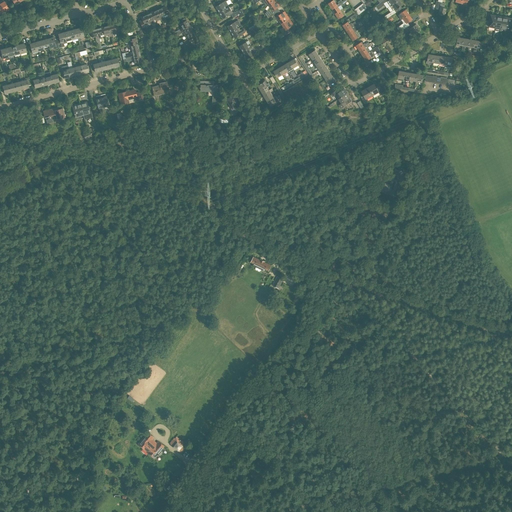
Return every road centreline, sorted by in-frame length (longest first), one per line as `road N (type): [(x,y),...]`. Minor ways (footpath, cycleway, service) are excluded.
road 1 (track): [(295,243),(334,266),(511,471)]
road 2 (track): [(97,162),(98,417)]
road 3 (track): [(299,511),(511,452)]
road 4 (track): [(408,511),(285,393)]
road 5 (residential): [(152,67),(0,105)]
